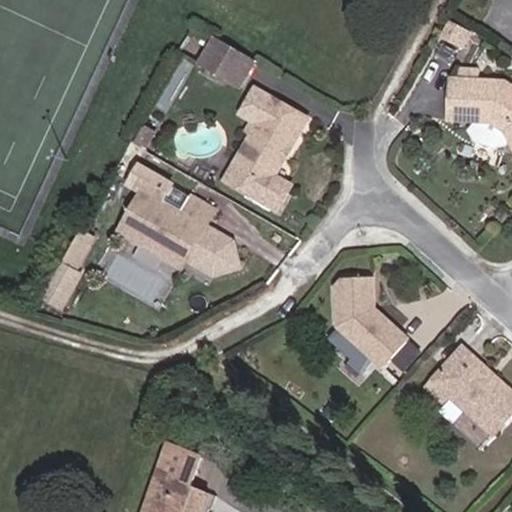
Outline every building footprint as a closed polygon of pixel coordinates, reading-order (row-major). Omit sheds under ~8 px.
[(209,73),(223,46),(207,37),(193,64),(209,73)] [(233,85),(247,59),(223,46),(209,73),(233,85)] [(449,83),(447,114),(466,114),(465,121),(469,121),(490,122),(508,135),(511,144),(511,94),(499,85),(449,83)] [(284,150),(301,120),(266,101),(253,123),(234,156),(247,163),(247,177),(238,193),(271,211),(285,187),(268,178),(277,162),(276,158),(280,151),(284,150)] [(511,148),(511,144),(508,135),(490,122),(469,121),(469,134),(478,143),(497,154),(511,148)] [(238,193),(247,177),(247,163),(234,156),(219,182),(238,193)] [(176,258),(189,266),(219,215),(185,198),(180,207),(146,188),(122,235),(139,245),(163,258),(167,260),(176,258)] [(159,267),(163,258),(139,245),(133,253),(159,267)] [(367,317),(371,313),(368,282),(345,279),(334,290),(335,332),(336,333),(379,372),(405,343),(377,319),(372,323),(367,317)] [(511,419),(511,402),(492,385),(488,391),(482,386),(486,380),(460,359),(426,397),(443,414),(448,409),(489,445),(499,433),(503,436),(510,429),(507,425),(511,419)] [(166,443),(157,468),(186,478),(193,451),(166,443)] [(186,478),(157,468),(142,511),(202,511),(206,505),(213,506),(218,490),(186,478)]
